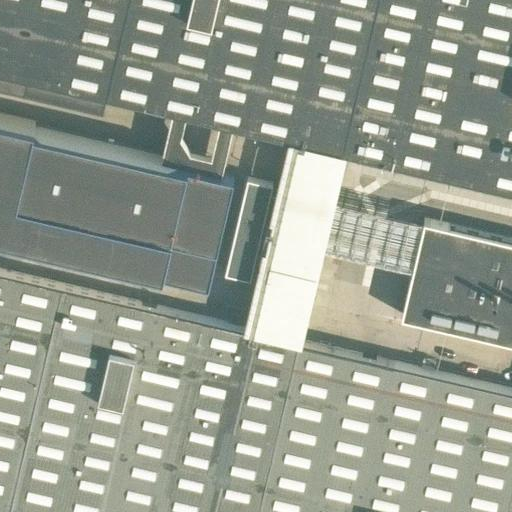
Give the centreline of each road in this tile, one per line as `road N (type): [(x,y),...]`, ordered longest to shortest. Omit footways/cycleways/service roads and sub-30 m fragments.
road 1 (unknown): [(0,236),(351,311),(353,285)]
road 2 (unknown): [(370,185),(0,105)]
road 3 (unknown): [(351,311),(511,352)]
road 4 (unknown): [(511,216),(370,185)]
